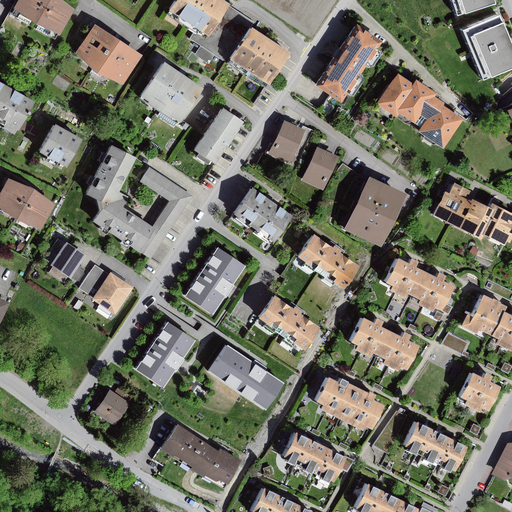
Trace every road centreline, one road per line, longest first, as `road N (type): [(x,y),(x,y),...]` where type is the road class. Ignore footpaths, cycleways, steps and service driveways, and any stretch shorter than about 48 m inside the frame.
road 1 (residential): [(64,419),(348,0)]
road 2 (residential): [(64,419),(205,511)]
